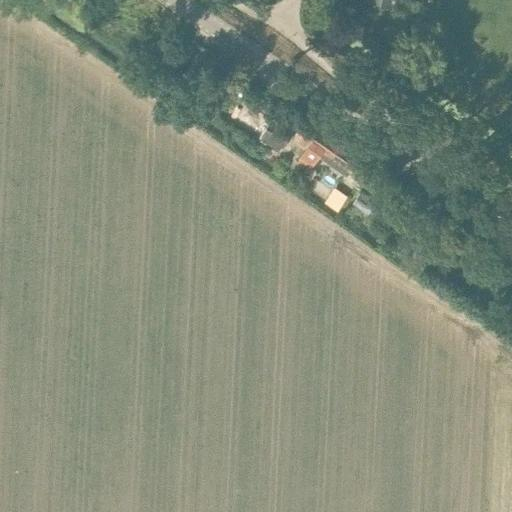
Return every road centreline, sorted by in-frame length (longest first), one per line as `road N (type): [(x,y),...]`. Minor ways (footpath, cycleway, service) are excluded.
road 1 (track): [(23,14),(511,351)]
road 2 (secondary): [(442,186),(175,0)]
road 3 (unclassified): [(442,186),(396,126),(278,26)]
road 4 (track): [(511,188),(407,113),(368,101)]
